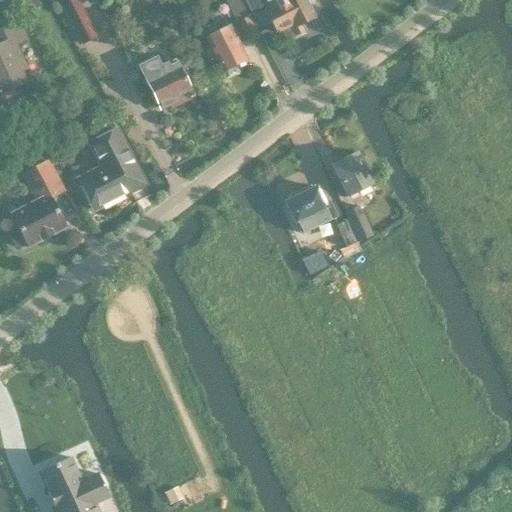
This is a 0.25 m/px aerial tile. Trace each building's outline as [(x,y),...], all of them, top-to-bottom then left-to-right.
[(77,0),(59,0),(82,44),(96,37),(77,0)] [(239,0),(224,0),(246,41),(258,35),(239,0)] [(291,29),(313,18),(303,0),(261,0),(267,10),(265,11),(277,34),(290,27),(291,29)] [(18,23),(0,31),(0,42),(1,45),(0,45),(0,94),(31,81),(14,45),(26,40),(18,23)] [(235,67),(246,61),(235,40),(239,38),(235,31),(232,33),(229,27),(206,39),(223,73),(225,72),(227,74),(236,69),(235,67)] [(168,109),(168,110),(193,97),(175,63),(167,68),(165,64),(159,67),(154,59),(137,68),(159,109),(167,105),(169,109),(168,109)] [(93,210),(143,185),(115,131),(90,144),(103,169),(78,182),(93,210)] [(332,165),(348,197),(371,186),(356,153),(332,165)] [(64,227),(50,198),(63,191),(48,161),(21,175),(35,202),(12,214),(11,214),(10,215),(11,216),(17,227),(10,231),(9,236),(14,247),(19,249),(26,245),(27,246),(26,247),(27,248),(29,247),(28,247),(42,240),(43,240),(44,239),(48,237),(50,236),(64,229),(66,228),(65,227),(64,227)] [(289,202),(286,203),(301,235),(335,217),(329,205),(325,207),(316,189),(299,197),(296,195),(289,198),(289,202)] [(371,236),(358,207),(345,213),(359,242),(371,236)] [(347,221),(336,226),(346,248),(357,243),(347,221)] [(320,252),(312,256),(319,271),(327,267),(320,252)] [(70,458),(39,472),(49,492),(47,493),(54,509),(56,508),(57,511),(98,511),(95,504),(108,498),(97,474),(84,480),(82,477),(79,478),(70,458)]
